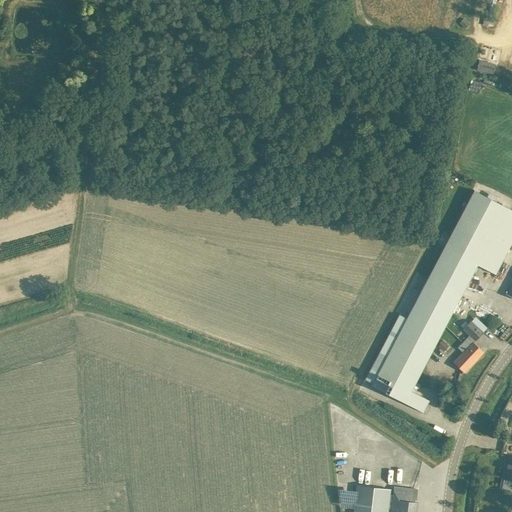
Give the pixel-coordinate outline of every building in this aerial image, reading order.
[(494,18),(492,18),(494,4),(495,4),(495,0),(488,0),(488,3),(489,3),(487,17),(484,16),(483,24),(492,26),(494,18)] [(494,70),(495,68),(494,68),(495,64),(479,60),(478,64),(477,64),(477,66),(478,66),(477,70),(493,74),(494,70)] [(495,274),(511,236),(511,210),(464,189),(406,319),(393,313),(360,385),(422,412),(427,400),(411,392),(469,263),(495,274)] [(483,352),(473,343),(483,332),(471,320),(463,329),(470,335),(458,347),(464,352),(454,362),(464,372),(483,352)] [(511,480),(511,456),(510,456),(507,468),(505,467),(503,478),(511,480)] [(417,489),(394,487),(393,495),(390,494),(390,489),(357,485),(353,511),(416,511),(417,502),(416,501),(417,489)]
